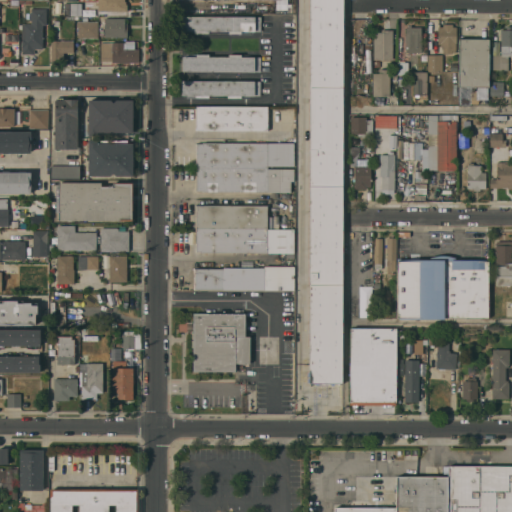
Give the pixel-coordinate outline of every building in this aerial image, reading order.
[(125,0),(125,1),(126,1),(126,3),(127,3),(127,11),(98,10),(98,4),(96,4),(96,1),(98,1),(98,0),(125,0)] [(342,0),(342,383),(309,383),(309,0),(342,0)] [(82,15),(66,15),(66,2),(82,2),(82,15)] [(19,31),(19,24),(22,24),(22,23),(31,23),(31,19),(29,19),(29,12),(32,12),(31,8),(47,8),(47,24),(44,24),(44,28),(43,28),(43,31),(43,33),(43,38),(44,38),(44,42),(43,42),(43,46),(42,46),(42,48),(35,48),(35,54),(22,54),(22,31),(19,31)] [(261,16),(261,30),(241,30),(241,33),(229,33),(229,31),(209,31),(209,33),(196,33),(196,31),(183,31),(183,15),(261,16)] [(75,20),(75,17),(82,17),(82,21),(98,21),(98,37),(78,38),(78,20),(75,20)] [(105,37),(105,18),(125,17),(125,22),(127,22),(127,36),(105,37)] [(457,50),(455,50),(455,52),(452,52),(452,53),(443,53),(443,46),(441,46),(441,43),(438,43),(438,26),(443,26),(443,23),(453,23),(453,26),(457,26),(457,50)] [(421,35),(422,35),(422,51),(406,52),(406,46),(405,35),(406,35),(406,27),(409,27),(408,25),(411,25),(411,27),(421,26),(421,35)] [(500,41),(500,51),(501,51),(501,29),(506,29),(506,25),(511,25),(511,57),(509,57),(509,70),(500,70),(500,69),(492,69),(492,41),(500,41)] [(381,31),(381,29),(393,29),(393,59),(374,59),(374,31),(381,31)] [(489,86),(459,86),(459,38),(489,38),(489,86)] [(51,62),(51,40),(74,40),(74,52),(64,52),(64,62),(51,62)] [(112,62),(112,61),(102,61),(102,42),(124,42),(126,42),(135,41),(135,48),(139,48),(139,62),(112,62)] [(196,56),(196,53),(209,53),(209,56),(229,56),(229,54),(242,54),(242,56),(261,56),(261,71),(182,71),(183,56),(196,56)] [(443,54),(443,71),(428,71),(428,54),(430,54),(443,54)] [(408,62),(408,74),(398,74),(398,62),(408,62)] [(373,96),(373,72),(379,72),(379,69),(390,69),(390,96),(373,96)] [(428,98),(416,98),(416,94),(414,94),(414,80),(423,79),(423,81),(426,81),(426,85),(427,85),(428,98)] [(260,80),(260,95),(241,95),(241,97),(228,97),(228,95),(210,95),(210,97),(196,97),(196,95),(182,95),(182,80),(260,80)] [(490,95),(490,81),(503,81),(503,84),(505,84),(505,87),(503,87),(503,89),(505,89),(505,93),(503,93),(503,95),(501,95),(501,97),(498,97),(498,95),(490,95)] [(479,91),(479,103),(470,103),(470,91),(479,91)] [(78,148),(61,148),(60,150),(56,150),(56,148),(55,148),(55,135),(53,135),(53,130),(55,130),(55,99),(56,99),(56,98),(78,99),(78,148)] [(133,99),(133,109),(134,109),(134,116),(133,116),(133,132),(98,132),(98,135),(88,135),(88,120),(87,120),(87,115),(88,115),(88,99),(111,99),(113,102),(116,99),(133,99)] [(203,129),(203,128),(196,128),(196,107),(268,107),(268,129),(203,129)] [(0,108),(15,108),(14,111),(18,111),(18,123),(14,123),(14,125),(0,125),(0,108)] [(48,128),(29,128),(30,109),(48,109),(48,128)] [(396,115),(375,115),(375,127),(395,127),(396,115)] [(427,169),(427,171),(422,171),(422,147),(428,147),(428,115),(452,115),(452,120),(457,120),(457,170),(437,170),(437,169),(427,169)] [(351,116),(366,116),(366,119),(372,119),(373,138),(358,138),(358,133),(351,133),(351,116)] [(0,131),(31,131),(31,136),(33,136),(33,138),(31,138),(31,152),(26,152),(26,153),(19,153),(19,152),(10,152),(10,153),(2,153),(2,152),(0,152),(0,131)] [(502,132),(502,139),(506,139),(506,146),(489,146),(490,132),(492,132),(502,132)] [(468,135),(468,147),(459,147),(459,135),(468,135)] [(98,140),(98,143),(133,142),(133,158),(134,158),(134,165),(133,165),(133,175),(116,176),(113,172),(110,176),(89,176),(88,159),(87,159),(87,154),(89,154),(88,140),(98,140)] [(414,141),(414,159),(404,159),(404,141),(414,141)] [(268,169),(294,169),(294,180),(290,180),(290,191),(203,191),(203,190),(197,190),(197,143),(203,143),(203,142),(294,142),(294,165),(268,165),(268,168),(268,169)] [(369,146),(369,165),(371,165),(371,186),(366,186),(366,188),(354,188),(354,183),(354,181),(353,181),(353,178),(354,178),(354,165),(351,165),(351,146),(369,146)] [(395,189),(388,189),(388,191),(383,191),(383,189),(382,189),(382,169),(380,169),(380,171),(374,171),(375,159),(381,159),(381,154),(384,154),(384,156),(389,156),(389,161),(394,161),(394,168),(395,168),(395,189)] [(490,187),(490,178),(498,178),(498,165),(498,161),(505,161),(511,161),(511,188),(508,188),(508,187),(490,187)] [(486,188),(480,188),(480,190),(474,190),(474,188),(473,188),(472,188),(470,189),(469,188),(467,188),(467,164),(468,164),(468,162),(474,162),(474,164),(482,164),(482,171),(486,171),(486,188)] [(79,165),(80,178),(50,178),(50,165),(79,165)] [(0,172),(31,172),(31,185),(33,185),(33,189),(31,189),(31,193),(0,193),(0,172)] [(415,183),(415,172),(427,172),(427,182),(415,183)] [(133,220),(58,219),(59,181),(101,182),(101,185),(113,185),(113,181),(133,181),(133,220)] [(8,204),(8,226),(0,225),(0,199),(8,199),(8,204)] [(196,230),(196,205),(267,205),(267,230),(196,230)] [(97,250),(57,249),(57,232),(56,232),(56,228),(57,228),(57,225),(75,225),(75,231),(97,231),(97,250)] [(129,251),(101,251),(101,234),(100,234),(100,231),(101,231),(101,227),(117,227),(117,228),(119,228),(118,230),(129,230),(129,251)] [(48,255),(33,255),(33,230),(48,230),(48,246),(48,255)] [(294,258),(287,258),(287,253),(201,253),(201,251),(196,251),(196,230),(267,230),(294,230),(294,258)] [(396,270),(393,270),(393,272),(389,271),(389,270),(387,270),(387,264),(383,264),(384,237),(397,237),(396,270)] [(373,263),(381,263),(381,238),(374,238),(373,263)] [(0,259),(0,240),(5,240),(8,240),(16,240),(21,240),(25,240),(25,259),(0,259)] [(497,240),(511,240),(511,285),(495,285),(496,245),(497,245),(497,240)] [(57,255),(73,255),(73,268),(74,268),(74,283),(57,283),(57,255)] [(98,255),(98,269),(78,269),(78,255),(98,255)] [(127,255),(127,281),(109,281),(109,261),(105,261),(105,255),(127,255)] [(399,317),(397,317),(397,260),(399,260),(399,259),(430,259),(430,257),(435,255),(441,255),(445,255),(449,255),(456,257),(456,259),(486,259),(486,260),(488,260),(488,317),(444,317),(444,318),(399,318),(399,317)] [(294,289),(195,288),(195,281),(194,281),(194,275),(195,275),(195,268),(224,268),(224,267),(264,267),(264,265),(294,265),(294,289)] [(27,289),(22,289),(22,294),(9,294),(9,276),(27,276),(27,289)] [(360,286),(372,286),(372,317),(360,317),(360,286)] [(0,323),(0,303),(2,303),(2,300),(18,300),(18,303),(24,303),(24,302),(31,302),(31,305),(37,305),(37,313),(35,313),(36,324),(0,323)] [(66,325),(56,326),(56,314),(61,313),(60,301),(65,301),(66,325)] [(193,314),(193,371),(236,371),(236,364),(250,364),(250,337),(245,337),(245,314),(193,314)] [(396,405),(350,404),(350,328),(396,328),(396,405)] [(428,344),(429,329),(436,329),(435,344),(428,344)] [(41,345),(0,345),(0,330),(40,330),(41,345)] [(135,348),(134,348),(134,349),(127,349),(127,348),(123,348),(123,334),(119,334),(119,331),(123,331),(123,330),(135,330),(135,348)] [(58,364),(58,336),(72,336),(72,338),(74,338),(75,364),(58,364)] [(422,353),(414,353),(414,340),(423,340),(422,353)] [(437,341),(449,341),(448,352),(457,352),(455,369),(436,368),(437,341)] [(492,348),(509,349),(509,367),(506,367),(505,380),(508,380),(508,382),(509,382),(509,398),(492,398),(492,348)] [(0,372),(0,355),(39,355),(39,364),(40,364),(41,372),(0,372)] [(420,356),(427,356),(427,368),(419,368),(420,356)] [(418,402),(405,401),(405,359),(419,359),(418,402)] [(113,360),(127,360),(126,367),(132,367),(132,369),(133,369),(133,376),(131,376),(131,385),(133,385),(133,391),(131,391),(131,398),(119,398),(119,393),(113,393),(113,360)] [(103,392),(97,392),(97,398),(82,398),(83,370),(87,370),(87,362),(103,362),(103,392)] [(462,380),(464,380),(464,377),(476,377),(476,380),(478,380),(478,397),(462,397),(462,380)] [(77,378),(77,395),(69,395),(69,400),(54,399),(54,378),(77,378)] [(21,406),(7,407),(7,393),(21,393),(21,406)] [(0,447),(8,447),(8,450),(9,450),(9,463),(8,463),(0,463),(0,447)] [(20,489),(20,449),(43,449),(43,489),(20,489)] [(511,511),(511,466),(449,466),(449,476),(448,511),(511,511)] [(18,481),(14,481),(14,490),(0,490),(0,467),(5,467),(5,468),(18,468),(18,478),(18,481)] [(335,511),(335,507),(396,507),(396,476),(449,476),(448,511),(335,511)] [(50,511),(50,488),(138,488),(138,511),(50,511)]
